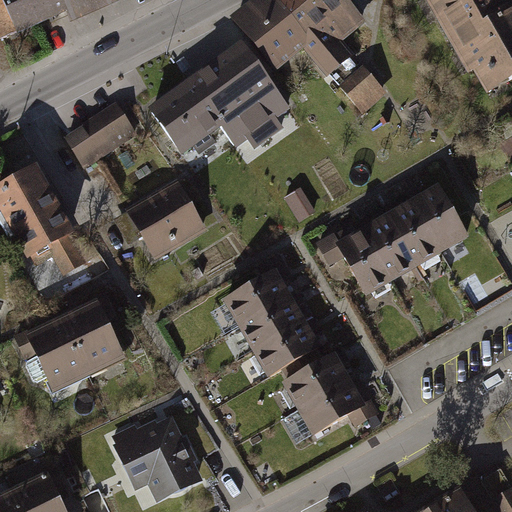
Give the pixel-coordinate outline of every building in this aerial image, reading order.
[(152,0),(0,0),(0,17),(19,60),(152,0)] [(354,0),(287,0),(251,25),(288,78),(369,22),(354,0)] [(511,0),(434,0),(471,68),(481,63),(492,85),(511,74),(511,0)] [(246,52),(200,87),(237,135),(283,101),(246,52)] [(365,116),(391,95),(367,67),(342,88),(365,116)] [(196,167),(237,135),(200,87),(159,118),(196,167)] [(66,141),(88,174),(143,137),(121,105),(66,141)] [(195,186),(140,222),(175,276),(230,240),(195,186)] [(34,187),(6,204),(56,286),(83,269),(34,187)] [(448,187),(425,202),(465,261),(488,246),(448,187)] [(437,279),(465,261),(425,202),(398,220),(437,279)] [(398,220),(373,237),(412,296),(437,279),(398,220)] [(387,312),(412,296),(373,237),(348,253),(387,312)] [(241,306),(256,333),(304,307),(290,281),(241,306)] [(320,338),(304,307),(256,333),(272,363),(320,338)] [(99,309),(66,325),(95,382),(127,366),(99,309)] [(61,399),(95,382),(66,325),(32,342),(61,399)] [(334,365),(320,338),(272,363),(285,390),(334,365)] [(301,392),(314,419),(362,395),(349,369),(301,392)] [(376,423),(362,395),(314,419),(328,447),(376,423)] [(152,478),(161,496),(206,476),(174,403),(112,431),(136,486),(152,478)] [(76,511),(55,467),(16,486),(28,511),(76,511)] [(483,484),(499,511),(511,511),(511,479),(506,470),(483,484)] [(0,511),(28,511),(16,486),(0,493),(0,511)] [(478,511),(474,503),(457,511),(478,511)]
